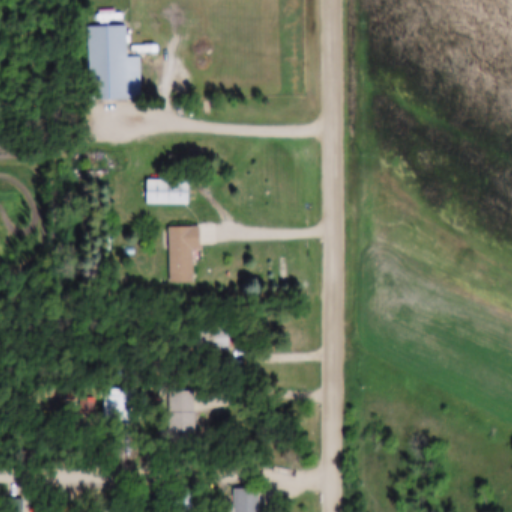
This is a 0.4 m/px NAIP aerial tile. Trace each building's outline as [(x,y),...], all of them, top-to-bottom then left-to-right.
[(87,27),(89,101),(140,100),(138,57),(127,58),(126,26),(87,27)] [(145,206),(188,206),(188,181),(145,181),(145,206)] [(168,227),(168,283),(192,283),(192,252),(198,252),(198,227),(168,227)] [(212,340),(206,340),(206,350),(226,350),(226,329),(212,329),(212,340)] [(135,389),(104,389),(104,422),(135,422),(135,389)] [(194,450),(194,392),(168,392),(168,450),(194,450)] [(193,511),(193,489),(168,489),(168,511),(193,511)] [(259,511),(260,489),(233,489),(232,511),(259,511)] [(96,497),(95,511),(107,511),(107,497),(96,497)]
